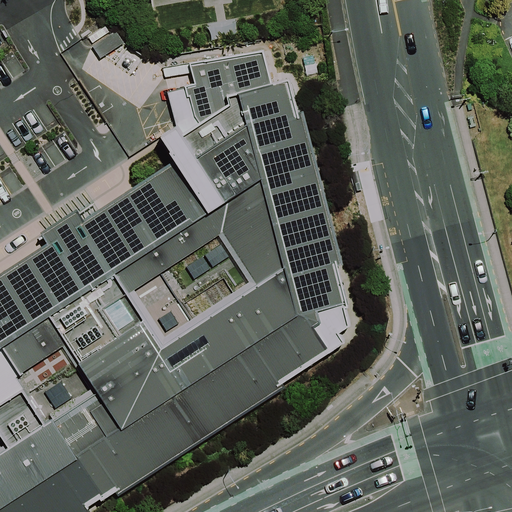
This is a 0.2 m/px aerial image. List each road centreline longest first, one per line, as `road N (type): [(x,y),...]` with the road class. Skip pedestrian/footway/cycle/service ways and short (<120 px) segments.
road 1 (secondary): [(444,289),(410,160),(393,0)]
road 2 (trunk): [(309,511),(340,430),(407,366),(444,289)]
road 3 (secondary): [(489,452),(444,289)]
road 4 (trunk): [(489,452),(332,511)]
